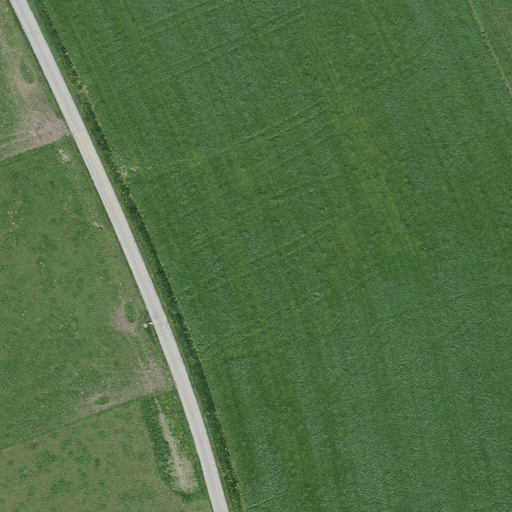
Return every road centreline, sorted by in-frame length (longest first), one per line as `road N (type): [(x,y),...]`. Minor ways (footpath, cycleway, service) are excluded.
road 1 (unclassified): [(20,0),(183,392)]
road 2 (unclassified): [(218,511),(183,392)]
